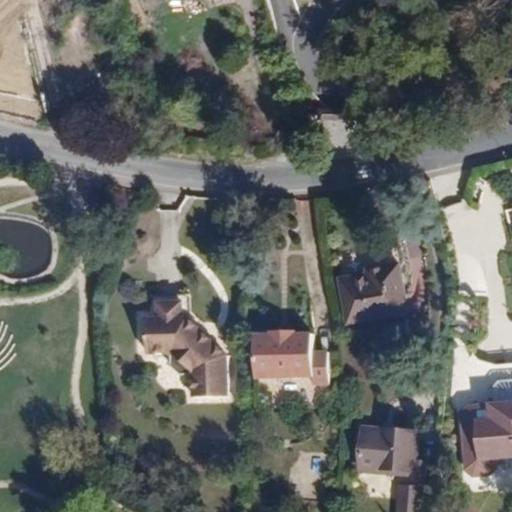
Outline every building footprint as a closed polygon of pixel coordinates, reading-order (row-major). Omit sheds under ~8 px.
[(213,50),(95,54),(97,114),(215,111),(213,50)] [(356,314),(416,306),(409,256),(394,258),(395,264),(350,270),(356,314)] [(191,319),(186,319),(187,303),(162,302),(161,318),(150,318),(149,352),(168,353),(172,359),(171,367),(180,375),(188,376),(193,378),(192,399),(227,401),(229,360),(215,346),(209,346),(204,340),(203,333),(191,319)] [(312,335),(295,334),(295,331),(270,329),(270,333),(252,333),(250,375),(309,378),(309,385),(327,386),(328,353),(311,352),(312,335)] [(511,440),(511,376),(470,373),(462,379),(457,447),(462,454),(479,455),(487,450),(488,439),(511,440)] [(415,432),(359,429),(356,472),(379,473),(379,469),(413,471),(415,432)]
